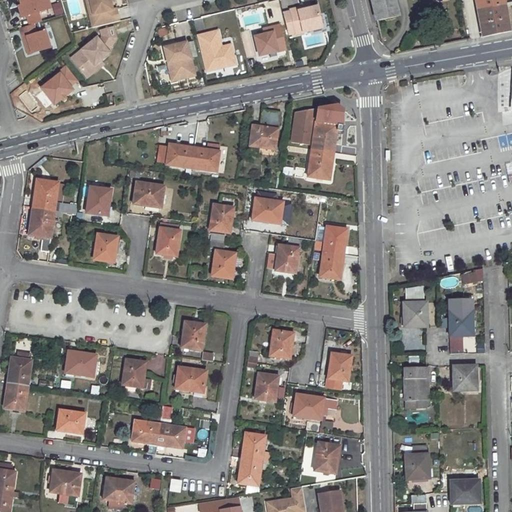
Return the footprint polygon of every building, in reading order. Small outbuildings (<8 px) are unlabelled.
[(46,0),(18,0),(20,5),(24,16),(26,16),(29,25),(40,22),(37,13),(49,9),(46,0)] [(90,0),(86,0),(93,28),(102,26),(100,13),(94,15),(90,0)] [(110,0),(90,0),(94,15),(100,13),(102,26),(120,22),(117,9),(113,10),(112,3),(110,0)] [(394,0),(369,0),(375,21),(398,16),(394,0)] [(475,0),(482,37),(509,32),(502,0),(475,0)] [(61,2),(51,6),(55,16),(64,12),(61,2)] [(20,5),(15,7),(18,18),(24,16),(20,5)] [(297,9),(290,11),(296,35),(313,31),(312,27),(313,25),(321,23),(317,7),(305,10),(298,12),(297,9)] [(32,25),(19,29),(22,39),(26,38),(31,54),(49,48),(44,31),(35,34),(32,25)] [(265,36),(255,39),(260,58),(286,51),(280,27),(271,29),(273,34),(265,36)] [(52,48),(56,46),(50,28),(46,29),(52,48)] [(97,37),(73,57),(85,72),(102,59),(110,52),(109,51),(116,39),(114,28),(101,31),(103,36),(100,41),(97,37)] [(218,31),(199,36),(208,71),(237,64),(233,48),(221,51),(220,48),(223,48),(222,47),(218,31)] [(26,38),(22,39),(27,55),(31,54),(26,38)] [(174,64),(178,80),(196,76),(192,59),(191,59),(187,43),(165,49),(169,65),(174,64)] [(85,72),(88,75),(105,62),(102,59),(85,72)] [(169,65),(174,82),(178,80),(174,64),(169,65)] [(61,73),(43,87),(56,103),(74,88),(71,85),(79,78),(68,65),(60,72),(61,73)] [(317,109),(296,113),(291,143),(312,146),(311,150),(332,153),(333,153),(337,125),(315,122),(317,109)] [(252,126),(250,145),(259,147),(259,148),(275,150),(280,113),(263,111),(260,128),(252,126)] [(169,145),(167,165),(182,168),(183,167),(192,168),(195,149),(169,145)] [(195,149),(192,168),(202,169),(202,171),(217,173),(220,152),(195,149)] [(311,150),(307,178),(329,181),(332,162),(330,162),(332,153),(311,150)] [(511,162),(500,165),(503,181),(511,179),(511,162)] [(84,163),(83,170),(100,173),(101,165),(84,163)] [(35,199),(34,208),(54,211),(59,184),(37,181),(34,199),(35,199)] [(136,183),(134,203),(143,205),(143,206),(161,209),(164,187),(136,183)] [(90,188),(86,213),(105,216),(107,207),(108,207),(111,191),(90,188)] [(255,199),(252,220),(262,221),(262,222),(280,225),(283,203),(255,199)] [(213,206),(209,231),(228,233),(230,225),(231,225),(234,209),(213,206)] [(48,254),(54,217),(62,219),(63,213),(54,211),(34,208),(32,218),(31,218),(28,236),(42,238),(40,253),(48,254)] [(327,227),(323,252),(342,255),(344,245),(345,245),(348,230),(327,227)] [(158,238),(156,254),(176,257),(180,232),(161,229),(160,238),(158,238)] [(212,234),(211,241),(224,243),(225,235),(212,234)] [(98,235),(94,260),(112,263),(114,254),(115,254),(117,238),(98,235)] [(211,241),(210,248),(223,250),(224,243),(211,241)] [(277,256),(275,270),(275,271),(295,274),(299,249),(281,246),(279,256),(277,256)] [(215,252),(212,277),(230,279),(232,270),(233,270),(235,254),(215,252)] [(323,252),(320,277),(340,281),(342,265),(341,264),(342,255),(323,252)] [(269,255),(267,269),(275,270),(277,256),(269,255)] [(461,272),(462,284),(483,283),(482,270),(461,272)] [(443,277),(442,285),(455,287),(456,279),(443,277)] [(405,300),(424,300),(423,287),(404,288),(405,300)] [(425,303),(403,304),(403,328),(426,328),(425,303)] [(472,312),(449,313),(449,327),(449,337),(472,336),(472,312)] [(184,339),(182,348),(202,351),(205,326),(185,323),(182,339),(184,339)] [(273,331),(270,356),(290,359),(292,343),(291,343),(292,333),(273,331)] [(75,374),(75,375),(93,378),(96,356),(68,352),(65,372),(75,374)] [(203,354),(202,362),(212,363),(213,355),(203,354)] [(331,354),(329,370),(330,370),(329,379),(348,382),(351,357),(331,354)] [(9,374),(7,383),(9,384),(28,387),(31,361),(11,358),(9,374)] [(145,373),(144,373),(145,363),(126,360),(122,386),(142,389),(145,373)] [(476,366),(452,367),(453,392),(476,391),(476,366)] [(425,367),(404,368),(405,408),(414,408),(414,401),(426,401),(426,386),(427,386),(427,376),(425,376),(425,367)] [(178,368),(176,390),(193,392),(194,391),(203,392),(206,372),(178,368)] [(277,387),(276,386),(277,377),(258,374),(255,400),(275,403),(277,387)] [(6,393),(4,409),(24,412),(28,387),(9,384),(8,394),(6,393)] [(326,409),(323,409),(324,398),(296,395),(293,419),(303,420),(303,418),(321,421),(322,415),(325,416),(326,409)] [(171,421),(172,407),(162,407),(161,421),(171,421)] [(60,410),(57,429),(67,430),(66,432),(82,434),(85,414),(60,410)] [(135,421),(132,441),(148,444),(148,443),(158,444),(161,425),(135,421)] [(161,425),(158,444),(167,445),(167,447),(182,449),(186,429),(161,425)] [(245,433),(243,449),(244,449),(243,459),(262,461),(266,436),(245,433)] [(318,443),(314,471),(335,474),(338,456),(337,455),(338,446),(318,443)] [(427,454),(404,456),(406,480),(429,479),(427,454)] [(240,468),(238,484),(258,487),(262,461),(243,459),(242,469),(240,468)] [(0,469),(0,495),(12,497),(15,472),(0,469)] [(81,476),(72,475),(72,473),(53,471),(50,493),(78,496),(81,476)] [(107,478),(104,500),(131,504),(134,484),(125,482),(125,481),(107,478)] [(479,480),(450,481),(451,504),(479,504),(479,480)] [(171,481),(170,492),(179,493),(181,482),(171,481)] [(301,487),(291,489),(293,499),(267,503),(268,511),(305,511),(306,511),(301,487)] [(342,511),(339,491),(318,494),(320,511),(342,511)] [(0,511),(9,511),(12,497),(0,495),(0,511)] [(239,511),(237,498),(209,502),(197,504),(198,511),(239,511)]
